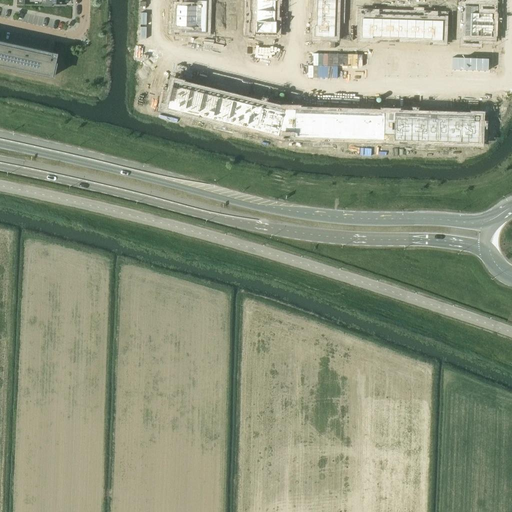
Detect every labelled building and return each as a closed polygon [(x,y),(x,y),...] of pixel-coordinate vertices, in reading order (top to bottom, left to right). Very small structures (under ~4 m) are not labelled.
[(175,9),(175,16),(204,17),(204,1),(185,0),(183,0),(183,7),(177,6),(177,9),(175,9)] [(264,0),(256,0),(256,11),(275,11),(275,1),(275,0),(264,0)] [(316,1),(316,9),(335,10),(335,1),(316,1)] [(466,6),(465,13),(470,13),(470,25),(492,25),(493,19),(492,19),(492,14),(478,13),(478,7),(466,6)] [(316,9),(316,17),(335,18),(335,10),(316,9)] [(256,11),(255,21),(274,22),(274,21),(275,11),(256,11)] [(175,16),(175,22),(177,22),(177,25),(183,25),(182,32),(203,33),(204,17),(175,16)] [(316,25),(316,26),(335,26),(335,18),(316,17),(316,25)] [(361,18),(361,39),(367,39),(369,39),(370,39),(372,39),(372,37),(373,18),(361,18)] [(373,18),(372,37),(380,37),(381,19),(373,18)] [(381,19),(380,37),(389,38),(389,19),(381,19)] [(389,19),(389,38),(397,38),(398,19),(389,19)] [(398,19),(397,38),(406,38),(406,19),(398,19)] [(406,19),(406,38),(414,39),(415,20),(406,19)] [(415,20),(414,39),(422,39),(423,20),(415,20)] [(423,20),(422,39),(430,39),(431,39),(431,20),(423,20)] [(430,39),(430,41),(433,41),(436,41),(442,41),(443,21),(431,20),(431,39),(430,39)] [(255,21),(255,33),(276,33),(276,21),(274,21),(274,22),(255,21)] [(313,31),(314,31),(314,37),(334,38),(335,26),(316,26),(316,25),(314,25),(314,28),(314,31),(313,31)] [(465,36),(464,43),(477,43),(477,37),(491,37),(491,32),(492,32),(492,25),(470,25),(469,36),(465,36)] [(0,65),(53,77),(58,54),(52,53),(51,56),(0,44),(0,65)] [(172,87),(167,108),(178,111),(178,110),(178,108),(191,111),(190,113),(190,114),(206,118),(206,117),(206,115),(219,118),(218,120),(218,121),(279,136),(280,131),(294,131),(294,137),(312,138),(312,137),(312,135),(317,135),(317,137),(317,138),(332,138),(332,137),(332,135),(345,136),(345,138),(345,139),(360,139),(360,138),(360,136),(365,136),(365,138),(365,139),(383,140),(384,134),(393,134),(393,140),(411,141),(411,140),(411,138),(417,138),(417,140),(417,141),(454,142),(454,141),(454,139),(467,140),(467,142),(467,143),(478,143),(479,120),(473,120),(474,119),(394,116),(394,117),(384,116),(294,113),(284,113),(284,112),(178,86),(179,83),(173,82),(172,87)]
